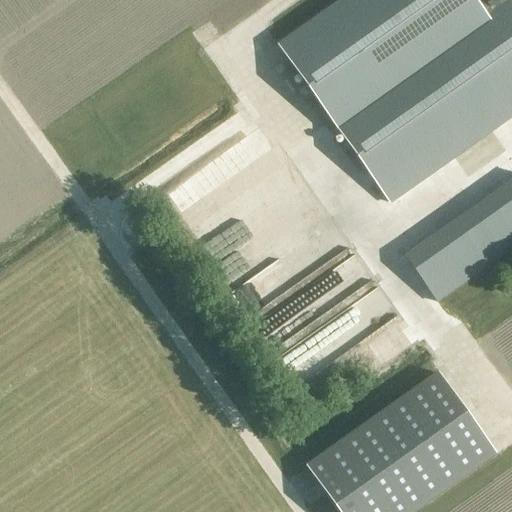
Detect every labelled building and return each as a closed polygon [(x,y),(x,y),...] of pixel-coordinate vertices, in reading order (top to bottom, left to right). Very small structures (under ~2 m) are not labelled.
[(511,0),(349,0),(281,49),(326,112),(391,204),(511,117),(511,0)] [(237,176),(283,142),(266,120),(220,153),(237,176)] [(511,250),(511,181),(405,257),(437,303),(511,250)] [(204,209),(218,231),(261,204),(247,182),(204,209)] [(312,235),(327,254),(347,237),(332,218),(312,235)] [(249,257),(234,239),(218,252),(233,270),(249,257)] [(453,313),(473,301),(466,287),(445,299),(453,313)] [(438,369),(308,462),(342,511),(409,511),(496,451),(438,369)]
